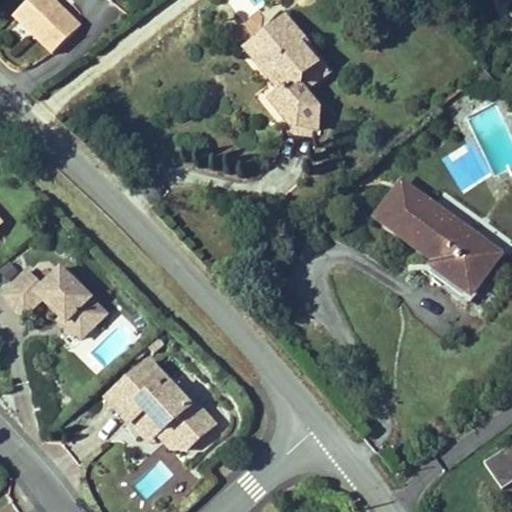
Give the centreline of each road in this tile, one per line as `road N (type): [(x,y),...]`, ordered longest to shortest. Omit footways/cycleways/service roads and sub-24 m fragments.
road 1 (residential): [(319,427),(172,262),(0,98)]
road 2 (residential): [(319,427),(226,511)]
